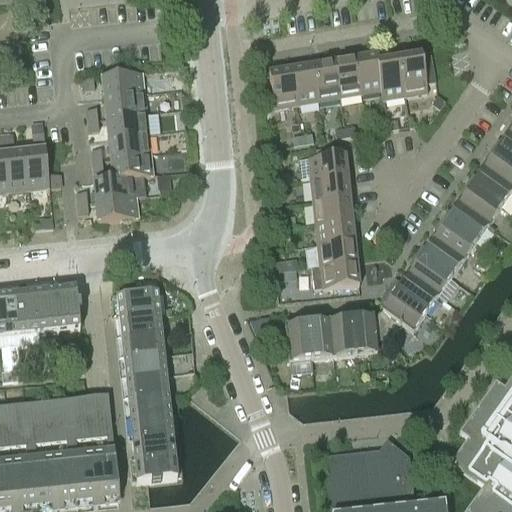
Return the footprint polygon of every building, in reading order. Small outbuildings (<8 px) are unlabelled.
[(376,59),(354,63),(360,100),(380,96),(381,96),(376,69),(378,69),(376,59)] [(431,60),(398,65),(404,102),(426,98),(425,89),(436,87),(431,60)] [(354,63),(332,66),(339,103),(360,100),(354,63)] [(381,106),(404,102),(398,65),(378,69),(376,69),(381,96),(380,96),(381,106)] [(332,66),(311,70),(317,107),(339,103),(332,66)] [(296,110),(317,107),(311,70),(290,73),(296,110)] [(274,114),(296,110),(290,73),(267,77),(274,114)] [(101,83),(103,103),(143,99),(141,78),(101,83)] [(84,95),(94,94),(92,83),(83,84),(84,95)] [(143,99),(103,103),(105,124),(145,119),(143,99)] [(444,107),(437,101),(430,109),(438,115),(444,107)] [(87,126),(97,124),(96,114),(86,115),(87,126)] [(105,124),(107,144),(147,140),(145,119),(105,124)] [(97,124),(87,126),(88,136),(98,135),(97,124)] [(396,124),(386,126),(388,136),(398,134),(396,124)] [(378,137),(388,136),(386,126),(376,128),(378,137)] [(33,146),(43,145),(41,128),(31,129),(33,146)] [(353,132),(343,133),(345,143),(355,141),(353,132)] [(335,144),(345,143),(343,133),(334,135),(335,144)] [(12,138),(1,140),(2,150),(13,148),(12,138)] [(511,168),(511,141),(507,138),(499,150),(495,147),(491,153),(511,168)] [(311,139),(301,140),(303,150),(312,148),(311,139)] [(107,144),(109,164),(149,160),(147,140),(107,144)] [(293,151),(303,150),(301,140),(291,142),(293,151)] [(340,152),(316,156),(317,163),(321,162),(341,160),(340,152)] [(23,155),(27,196),(48,194),(44,153),(23,155)] [(490,162),(482,174),(511,194),(511,168),(491,153),(486,159),(490,162)] [(91,166),(101,165),(100,154),(90,155),(91,166)] [(23,155),(3,158),(7,198),(27,196),(23,155)] [(152,181),(149,160),(109,164),(111,184),(111,185),(133,182),(133,183),(152,181)] [(307,164),(309,186),(346,182),(344,160),(341,160),(321,162),(317,163),(307,164)] [(101,165),(91,166),(92,177),(102,176),(101,165)] [(500,213),(511,195),(511,194),(482,174),(474,185),(470,183),(465,188),(500,213)] [(274,190),(283,189),(282,179),(272,180),(274,190)] [(59,180),(49,181),(50,194),(60,192),(59,180)] [(92,186),(95,207),(135,202),(133,183),(133,182),(111,185),(111,184),(92,186)] [(312,208),(349,204),(346,182),(309,186),(312,208)] [(487,231),(500,213),(465,188),(461,194),(465,197),(457,209),(487,231)] [(283,189),(274,190),(275,200),(284,199),(283,189)] [(77,210),(87,209),(85,198),(76,199),(77,210)] [(137,223),(135,202),(95,207),(97,228),(137,223)] [(351,225),(349,204),(312,208),(314,229),(351,225)] [(87,209),(77,210),(78,220),(88,219),(87,209)] [(440,224),(474,249),(487,231),(457,209),(448,221),(444,218),(440,224)] [(278,233),(288,232),(287,222),(277,223),(278,233)] [(462,266),(474,249),(440,224),(436,230),(440,233),(431,244),(462,266)] [(316,251),(353,247),(351,225),(314,229),(316,251)] [(51,226),(32,228),(32,234),(51,232),(51,226)] [(289,242),(288,232),(278,233),(279,243),(289,242)] [(415,259),(449,284),(462,266),(431,244),(423,256),(419,253),(415,259)] [(356,268),(353,247),(316,251),(319,272),(356,268)] [(437,301),(449,284),(415,259),(411,265),(415,268),(406,280),(437,301)] [(273,277),(283,276),(281,266),(272,267),(273,277)] [(356,268),(319,272),(311,273),(313,295),(358,291),(356,268)] [(284,286),(283,276),(273,277),(274,287),(284,286)] [(390,294),(424,319),(437,301),(406,280),(398,292),(394,289),(390,294)] [(114,289),(115,303),(133,301),(132,288),(114,289)] [(53,295),(58,335),(79,333),(75,293),(53,295)] [(411,337),(424,319),(390,294),(386,300),(390,303),(381,316),(376,318),(388,339),(402,331),(411,337)] [(58,335),(53,295),(33,297),(38,338),(58,335)] [(38,338),(33,297),(13,299),(17,340),(38,338)] [(115,303),(118,324),(158,320),(163,319),(161,298),(133,301),(115,303)] [(0,300),(0,341),(17,340),(13,299),(0,300)] [(332,363),(353,360),(349,318),(342,319),(342,324),(328,326),(332,363)] [(349,318),(353,360),(376,358),(375,347),(388,339),(376,318),(372,321),(356,323),(356,318),(349,318)] [(160,340),(158,320),(118,324),(120,345),(160,340)] [(313,322),(306,323),(310,365),(332,363),(328,326),(314,327),(313,322)] [(260,324),(249,327),(254,337),(269,333),(267,323),(260,324)] [(288,367),(310,365),(306,323),(299,324),(299,329),(284,330),(288,367)] [(120,345),(122,365),(163,361),(160,340),(120,345)] [(165,381),(163,361),(122,365),(124,385),(165,381)] [(165,381),(124,385),(127,406),(167,401),(165,381)] [(511,511),(511,381),(505,392),(495,385),(459,436),(467,442),(449,467),(484,491),(469,511),(511,511)] [(107,401),(65,405),(76,509),(118,504),(107,401)] [(167,401),(127,406),(129,426),(169,422),(167,401)] [(35,511),(44,511),(76,509),(65,405),(24,410),(35,511)] [(0,412),(0,511),(35,511),(24,410),(0,412)] [(129,426),(131,446),(171,442),(169,422),(129,426)] [(131,446),(133,466),(173,462),(171,442),(131,446)] [(443,511),(444,509),(415,511),(413,511),(408,463),(386,446),(378,456),(325,462),(328,488),(325,489),(327,511),(443,511)] [(176,484),(173,462),(133,466),(135,488),(176,484)]
